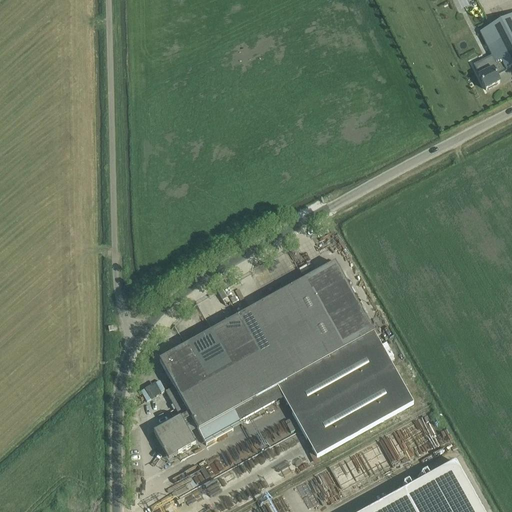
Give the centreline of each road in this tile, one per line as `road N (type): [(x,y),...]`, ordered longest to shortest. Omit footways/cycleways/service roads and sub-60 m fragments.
road 1 (unclassified): [(139,336),(202,278),(511,111)]
road 2 (unclassified): [(139,336),(115,284),(110,0)]
road 3 (unknown): [(116,507),(284,411)]
road 4 (unclassified): [(116,511),(120,390),(139,336)]
